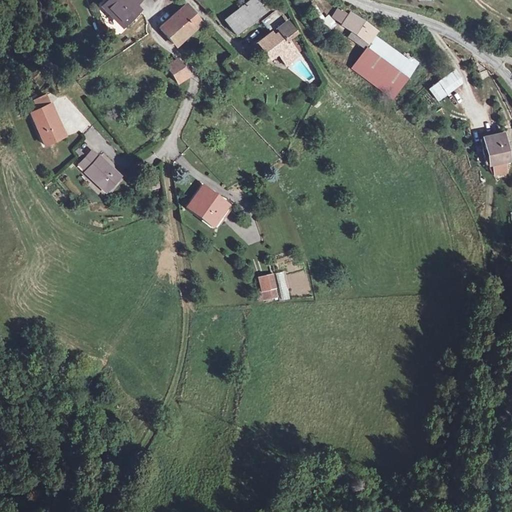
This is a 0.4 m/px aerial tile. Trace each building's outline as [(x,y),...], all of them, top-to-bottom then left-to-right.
[(123,26),(139,10),(135,6),(140,0),(108,0),(103,5),(123,26)] [(235,35),(264,13),(257,6),(261,3),(258,0),(252,0),(251,0),(250,0),(223,21),(235,35)] [(188,31),(200,21),(187,5),(159,28),(173,44),(183,35),(186,39),(191,34),(188,31)] [(289,43),(286,39),(295,33),(277,9),(261,21),(271,34),(258,43),(267,56),(275,51),(285,64),(298,55),(296,53),(301,49),(294,40),(289,43)] [(376,31),(350,13),(348,16),(338,9),(332,17),(352,31),(368,42),(373,36),(376,31)] [(328,31),(336,26),(330,14),(321,19),(328,31)] [(368,42),(352,31),(348,37),(366,49),(370,44),(368,42)] [(391,98),(415,68),(373,36),(368,42),(370,44),(366,49),(352,69),(391,98)] [(189,76),(176,59),(165,67),(177,83),(189,76)] [(455,70),(428,88),(437,102),(465,83),(455,70)] [(36,110),(49,104),(45,95),(32,101),(36,110)] [(60,126),(50,104),(49,104),(36,110),(29,113),(44,145),(53,141),(49,131),(60,126)] [(53,141),(64,136),(60,126),(49,131),(53,141)] [(509,160),(504,134),(482,138),(484,149),(487,149),(490,164),(488,164),(489,170),(493,174),(506,172),(504,161),(509,160)] [(120,177),(99,156),(98,157),(91,151),(78,165),(84,171),(84,172),(105,193),(120,177)] [(160,187),(158,176),(149,178),(152,189),(160,187)] [(219,214),(226,205),(202,186),(187,207),(211,225),(214,220),(218,223),(223,217),(219,214)] [(172,270),(175,254),(165,252),(162,268),(172,270)] [(276,297),(271,275),(257,278),(260,292),(263,291),(265,299),(276,297)]
